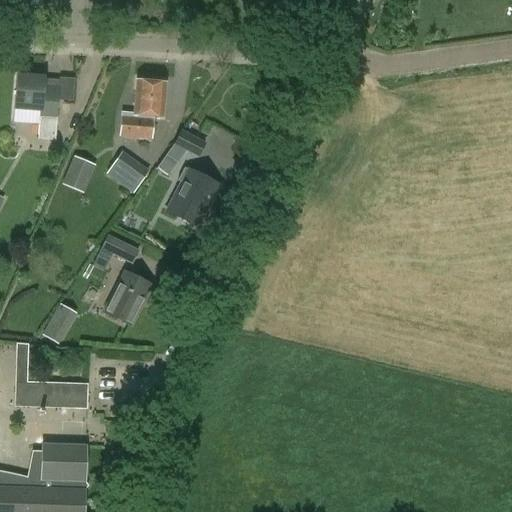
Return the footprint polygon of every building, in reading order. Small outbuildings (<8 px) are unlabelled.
[(54,141),(55,121),(58,88),(43,87),(43,78),(16,76),(14,110),(40,112),(38,140),(54,141)] [(162,119),(165,85),(136,82),(133,116),(121,115),(120,137),(150,139),(152,118),(162,119)] [(165,156),(176,164),(177,165),(186,152),(197,158),(208,137),(184,125),(173,145),(165,156)] [(137,167),(120,155),(106,175),(123,187),(137,167)] [(87,165),(74,160),(68,173),(81,178),(87,165)] [(177,182),(180,184),(165,213),(197,229),(219,187),(187,170),(187,171),(183,169),(177,182)] [(131,266),(138,252),(107,237),(97,257),(108,263),(111,256),(131,266)] [(129,327),(150,286),(124,273),(104,315),(129,327)] [(58,303),(42,335),(61,345),(77,313),(58,303)] [(86,410),(87,386),(74,385),(73,410),(86,410)] [(0,511),(83,511),(84,492),(87,487),(84,483),(85,448),(41,447),(41,453),(31,453),(26,479),(5,473),(0,472),(0,511)]
